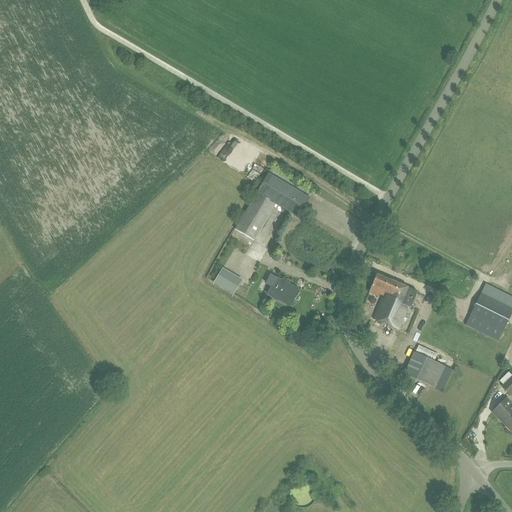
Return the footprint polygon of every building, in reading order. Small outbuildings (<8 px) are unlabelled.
[(268,173),(234,231),(253,241),(275,206),(298,218),(310,198),(268,173)] [(233,295),(241,281),(222,270),(214,284),(233,295)] [(417,292),(408,288),(408,287),(377,274),(369,293),(378,297),(379,294),(383,296),(373,318),(398,329),(407,307),(410,308),(417,292)] [(288,304),(296,288),(289,285),(281,281),(277,279),(272,276),(268,285),(273,288),(269,295),(288,304)] [(465,325),(498,341),(511,312),(511,297),(485,284),(465,325)] [(434,389),(445,367),(445,366),(433,361),(437,354),(418,345),(415,352),(414,352),(403,374),(434,389)] [(452,371),(445,367),(434,389),(442,392),(452,371)] [(511,375),(501,387),(509,396),(511,392),(511,375)] [(504,424),(511,431),(511,430),(511,405),(505,399),(493,411),(505,423),(504,424)] [(301,508),(303,508),(305,508),(307,508),(309,507),(310,506),(312,504),(313,503),(314,501),(315,499),(316,497),(316,494),(315,492),(315,490),(314,488),(312,486),(311,485),(310,484),(308,483),(306,482),(304,482),(302,482),(299,482),(297,483),(295,484),(293,485),(292,487),(291,489),(290,491),(289,493),(289,495),(289,496),(290,498),(290,500),(291,502),(293,504),(294,506),(296,507),(299,508),(301,508)]
